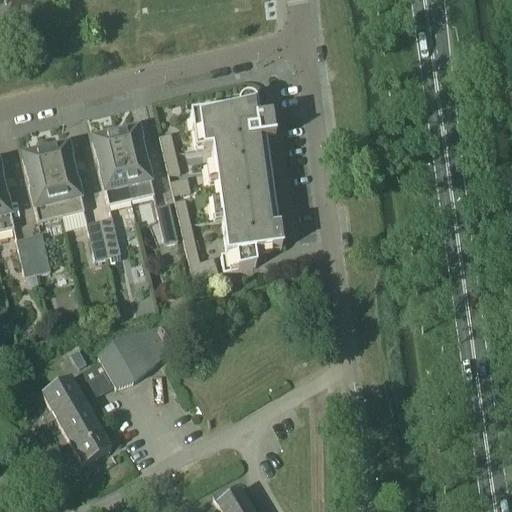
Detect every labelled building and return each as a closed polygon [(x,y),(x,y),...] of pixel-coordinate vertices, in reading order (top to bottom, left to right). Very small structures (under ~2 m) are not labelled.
[(211,154),(225,259),(220,260),(222,279),(255,271),(253,257),(280,253),(277,234),(276,234),(264,147),(273,145),(273,144),(272,144),(270,128),(259,129),(256,110),(255,110),(254,106),(252,103),(249,102),(245,102),(241,103),(239,105),(237,109),(237,112),(189,119),(191,139),(199,138),(202,155),(211,154)] [(128,134),(114,137),(130,206),(153,201),(146,169),(141,146),(140,146),(138,135),(128,137),(128,134)] [(130,206),(114,137),(100,141),(101,143),(91,145),(94,157),(99,180),(100,180),(107,212),(130,206)] [(170,139),(158,142),(160,152),(172,149),(170,139)] [(172,149),(160,152),(163,161),(174,159),(172,149)] [(58,151),(44,154),(60,223),(83,217),(76,186),(71,162),(70,162),(68,151),(58,153),(58,151)] [(60,223),(44,154),(30,157),(31,160),(21,162),(24,173),(24,174),(29,197),(37,228),(60,223)] [(174,159),(163,161),(165,171),(177,168),(174,159)] [(177,168),(165,171),(167,181),(179,178),(177,168)] [(0,236),(13,234),(6,202),(1,179),(0,179),(0,178),(0,236)] [(186,183),(169,187),(170,194),(188,190),(186,183)] [(188,190),(170,194),(172,201),(189,197),(188,194),(188,190)] [(174,208),(176,218),(186,216),(184,205),(174,208)] [(168,210),(155,213),(163,250),(176,247),(168,210)] [(186,216),(176,218),(178,228),(188,225),(186,216)] [(111,223),(98,226),(107,263),(119,260),(111,223)] [(188,225),(178,228),(181,237),(191,235),(190,230),(188,225)] [(107,263),(98,226),(85,229),(94,266),(107,263)] [(191,235),(181,237),(183,247),(193,245),(191,235)] [(41,240),(28,243),(37,280),(49,277),(41,240)] [(37,280),(28,243),(15,246),(23,283),(37,280)] [(193,245),(183,247),(185,257),(195,255),(193,245)] [(195,255),(185,257),(187,267),(198,264),(195,255)] [(212,263),(205,266),(211,281),(217,279),(212,263)] [(198,264),(187,267),(190,276),(200,274),(198,268),(198,264)] [(205,266),(198,268),(200,274),(202,284),(211,281),(205,266)] [(200,274),(190,276),(192,287),(202,284),(200,274)] [(41,400),(63,439),(81,470),(110,454),(82,406),(111,388),(115,394),(133,388),(168,356),(163,347),(164,346),(159,337),(158,338),(156,335),(111,350),(96,363),(100,368),(70,385),(69,384),(41,400)] [(72,457),(67,448),(48,458),(53,467),(72,457)] [(232,500),(227,493),(211,502),(217,511),(248,511),(239,496),(232,500)]
